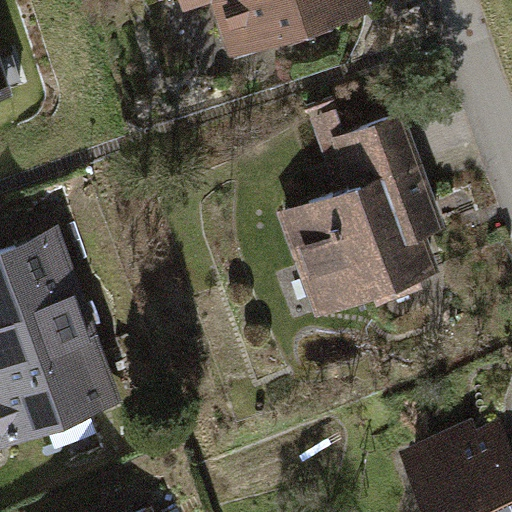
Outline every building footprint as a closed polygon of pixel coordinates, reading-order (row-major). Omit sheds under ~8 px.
[(361,0),(171,0),(176,13),(202,4),(221,61),(366,14),(361,0)] [(0,51),(0,100),(15,95),(0,51)] [(398,110),(322,136),(341,192),(275,214),(309,313),(435,271),(422,233),(438,228),(398,110)] [(53,214),(0,234),(0,444),(123,397),(53,214)] [(467,414),(389,446),(416,511),(511,511),(511,459),(493,415),(471,424),(467,414)] [(149,511),(144,500),(117,511),(149,511)]
